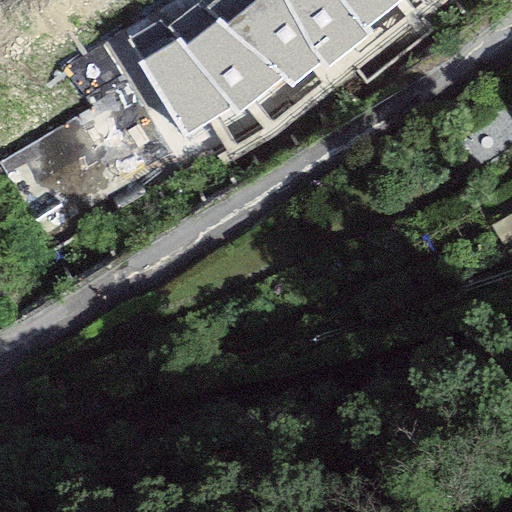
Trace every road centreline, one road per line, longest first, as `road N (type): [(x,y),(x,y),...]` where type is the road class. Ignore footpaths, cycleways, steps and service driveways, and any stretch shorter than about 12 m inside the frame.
road 1 (unclassified): [(511,33),(0,357)]
road 2 (unclassified): [(511,334),(269,404),(0,461)]
